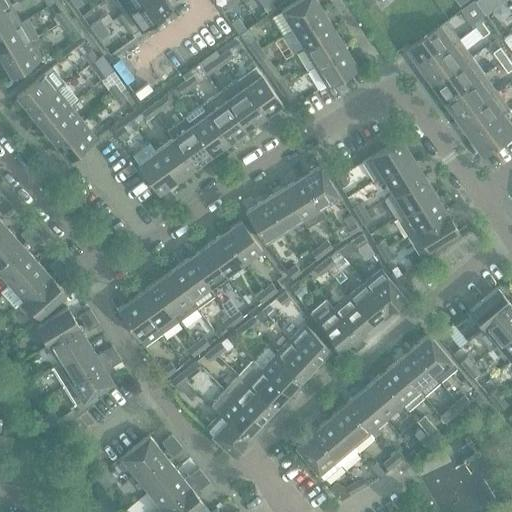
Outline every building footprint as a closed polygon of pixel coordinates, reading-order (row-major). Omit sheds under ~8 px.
[(7,0),(0,0),(0,12),(11,6),(7,0)] [(85,0),(70,0),(76,8),(86,1),(85,0)] [(114,0),(123,11),(119,14),(119,15),(139,0),(114,0)] [(139,0),(119,15),(133,33),(171,5),(167,0),(139,0)] [(315,0),(300,0),(281,12),(293,31),(323,12),(315,0)] [(11,6),(0,12),(0,36),(21,24),(11,6)] [(62,9),(55,14),(62,24),(69,18),(62,9)] [(293,31),(304,49),(334,31),(323,12),(293,31)] [(477,12),(469,17),(477,27),(484,22),(477,12)] [(238,17),(231,23),(238,33),(245,28),(238,17)] [(67,31),(74,25),(69,18),(62,24),(67,31)] [(21,24),(0,36),(0,57),(1,59),(31,41),(39,37),(29,19),(21,24)] [(99,19),(89,26),(94,33),(104,26),(99,19)] [(447,22),(409,49),(422,67),(460,40),(447,22)] [(484,37),(491,32),(484,22),(477,27),(484,37)] [(104,26),(94,33),(99,40),(109,33),(104,26)] [(304,49),(315,68),(345,49),(334,31),(304,49)] [(422,67),(435,85),(473,58),(460,40),(422,67)] [(31,41),(1,59),(12,77),(42,60),(31,41)] [(255,41),(248,46),(254,54),(261,50),(255,41)] [(503,46),(495,52),(503,62),(510,57),(503,46)] [(91,49),(84,54),(91,64),(98,58),(91,49)] [(319,91),(327,86),(357,68),(345,49),(315,68),(308,72),(319,91)] [(228,50),(220,56),(226,63),(234,58),(228,50)] [(260,63),(267,58),(261,50),(254,54),(260,63)] [(220,56),(213,62),(218,69),(226,63),(220,56)] [(510,72),(511,70),(511,59),(510,57),(503,62),(510,72)] [(96,71),(103,66),(98,58),(91,64),(96,71)] [(435,85),(447,102),(485,75),(473,58),(435,85)] [(255,67),(237,79),(265,117),(282,104),(255,67)] [(30,113),(57,91),(65,85),(52,68),(17,97),(30,113)] [(186,81),(185,81),(190,89),(199,83),(194,75),(186,81)] [(447,102),(460,120),(498,93),(485,75),(447,102)] [(281,77),(274,82),(279,90),(286,85),(281,77)] [(237,79),(220,92),(226,101),(247,130),(265,117),(237,79)] [(185,81),(177,87),(183,94),(190,89),(185,81)] [(116,82),(109,88),(115,96),(122,91),(116,82)] [(285,98),(292,94),(286,85),(279,90),(285,98)] [(30,113),(43,129),(70,107),(57,91),(30,113)] [(121,104),(128,99),(122,91),(115,96),(121,104)] [(220,92),(202,105),(208,114),(229,143),(247,130),(226,101),(220,92)] [(169,93),(150,107),(155,114),(174,100),(169,93)] [(460,120),(473,137),(510,110),(498,93),(460,120)] [(202,105),(185,117),(191,126),(212,155),(229,143),(208,114),(202,105)] [(43,129),(55,145),(83,122),(70,107),(43,129)] [(150,107),(143,112),(149,119),(155,114),(150,107)] [(486,156),(511,136),(511,126),(504,115),(511,111),(510,110),(473,137),(486,156)] [(185,117),(167,130),(173,139),(194,168),(212,155),(191,126),(185,117)] [(69,161),(96,139),(83,122),(55,145),(69,161)] [(124,127),(115,134),(120,140),(129,134),(124,127)] [(173,139),(156,152),(177,181),(194,168),(173,139)] [(401,139),(371,157),(382,176),(412,158),(401,139)] [(138,165),(159,194),(177,181),(156,152),(138,165)] [(382,176),(393,195),(423,177),(412,158),(382,176)] [(339,196),(320,166),(301,177),(320,208),(339,196)] [(348,184),(342,175),(335,179),(341,189),(348,184)] [(301,177),(283,189),(301,219),(306,227),(325,216),(320,208),(301,177)] [(393,195),(405,213),(435,195),(423,177),(393,195)] [(283,189),(264,200),(283,230),(301,219),(283,189)] [(435,195),(405,213),(397,218),(408,237),(446,214),(435,195)] [(245,211),(264,242),(283,230),(264,200),(245,211)] [(0,211),(3,216),(13,207),(7,201),(0,206),(0,211)] [(361,201),(354,205),(360,215),(367,211),(361,201)] [(364,223),(371,218),(367,211),(360,215),(364,223)] [(420,256),(457,233),(446,214),(408,237),(420,256)] [(360,227),(356,219),(346,225),(350,233),(360,227)] [(262,250),(241,221),(223,234),(244,263),(262,250)] [(30,227),(21,235),(26,241),(36,233),(30,227)] [(8,229),(0,235),(0,264),(22,245),(8,229)] [(368,239),(364,232),(353,238),(357,245),(368,239)] [(32,247),(41,239),(36,233),(26,241),(32,247)] [(223,234),(205,247),(226,276),(244,263),(223,234)] [(333,246),(328,239),(318,246),(323,254),(333,246)] [(383,241),(376,246),(380,253),(387,249),(383,241)] [(22,245),(0,264),(0,273),(10,285),(37,261),(22,245)] [(311,252),(316,259),(323,254),(318,246),(311,252)] [(205,247),(187,260),(208,288),(209,288),(226,276),(205,247)] [(386,263),(393,258),(387,249),(380,253),(386,263)] [(335,262),(329,254),(320,261),(326,269),(335,262)] [(59,259),(50,267),(55,273),(64,265),(59,259)] [(215,296),(209,288),(208,288),(187,260),(170,272),(197,309),(215,296)] [(10,285),(2,293),(16,309),(19,306),(25,301),(51,277),(37,261),(10,285)] [(313,267),(319,274),(326,269),(320,261),(313,267)] [(61,280),(70,271),(64,265),(55,273),(61,280)] [(292,278),(301,271),(296,265),(287,272),(292,278)] [(401,273),(397,266),(391,269),(396,277),(401,273)] [(403,297),(380,270),(364,283),(391,316),(399,309),(395,304),(403,297)] [(170,272),(153,285),(180,322),(197,309),(170,272)] [(25,301),(19,306),(34,322),(40,317),(66,294),(51,277),(25,301)] [(297,279),(291,283),(289,285),(295,293),(303,287),(297,279)] [(278,289),(272,282),(263,289),(268,296),(278,289)] [(380,317),(384,322),(391,316),(364,283),(349,296),(371,324),(380,317)] [(153,285),(135,297),(162,334),(180,322),(153,285)] [(497,288),(469,311),(484,328),(511,305),(497,288)] [(256,295),(261,302),(268,296),(263,289),(256,295)] [(291,296),(284,289),(276,296),(282,303),(291,296)] [(367,335),(363,331),(371,324),(349,296),(333,309),(360,342),(367,335)] [(117,310),(138,339),(144,347),(162,334),(135,297),(117,310)] [(229,297),(220,303),(230,316),(238,310),(229,297)] [(484,328),(498,344),(511,332),(511,306),(511,305),(484,328)] [(37,327),(49,346),(79,327),(67,308),(37,327)] [(317,323),(339,350),(348,343),(352,348),(360,342),(333,309),(317,323)] [(90,310),(79,317),(84,324),(94,317),(90,310)] [(243,316),(238,310),(230,316),(229,317),(234,323),(243,316)] [(258,322),(252,314),(242,322),(248,330),(258,322)] [(88,331),(99,325),(94,317),(84,324),(88,331)] [(222,322),(227,329),(234,323),(229,317),(222,322)] [(236,327),(242,335),(248,330),(242,322),(236,327)] [(334,353),(304,324),(290,340),(316,365),(323,356),(328,360),(334,353)] [(49,346),(41,351),(52,369),(91,346),(79,327),(49,346)] [(445,345),(452,340),(445,332),(439,338),(445,345)] [(511,332),(498,344),(511,361),(511,360),(511,332)] [(434,376),(439,383),(457,368),(428,334),(411,349),(434,376)] [(210,344),(205,337),(196,344),(201,351),(210,344)] [(225,348),(219,340),(210,348),(216,355),(225,348)] [(313,376),(309,372),(316,365),(290,340),(275,355),(306,383),(313,376)] [(189,350),(194,356),(201,351),(196,344),(189,350)] [(52,369),(64,387),(102,363),(91,346),(52,369)] [(112,347),(102,353),(106,360),(117,354),(112,347)] [(203,353),(209,360),(216,355),(210,348),(203,353)] [(411,349),(395,363),(418,390),(434,376),(411,349)] [(111,368),(121,361),(117,354),(106,360),(111,368)] [(295,386),(299,390),(306,383),(275,355),(261,370),(288,395),(295,386)] [(467,356),(460,362),(467,371),(474,364),(467,356)] [(261,370),(251,360),(237,375),(278,413),(285,406),(281,402),(288,395),(261,370)] [(96,400),(93,395),(113,382),(102,363),(64,387),(75,406),(69,410),(75,417),(96,400)] [(195,363),(180,375),(185,381),(200,369),(195,363)] [(395,363),(378,377),(401,404),(418,390),(395,363)] [(176,370),(171,364),(163,371),(168,377),(176,370)] [(473,378),(480,371),(474,364),(467,371),(473,378)] [(172,381),(177,388),(185,381),(180,375),(172,381)] [(223,389),(234,399),(260,424),(267,416),(271,420),(278,413),(237,375),(223,389)] [(378,377),(361,391),(384,418),(401,404),(378,377)] [(361,391),(345,405),(368,432),(384,418),(361,391)] [(495,391),(488,396),(495,404),(501,398),(495,391)] [(470,404),(464,397),(457,404),(462,411),(470,404)] [(502,412),(508,406),(501,398),(495,404),(502,412)] [(257,436),(252,432),(260,424),(234,399),(220,414),(250,443),(257,436)] [(449,410),(454,417),(462,411),(457,404),(449,410)] [(373,439),(368,432),(345,405),(328,418),(357,452),(373,439)] [(63,414),(56,419),(61,426),(68,421),(63,414)] [(239,446),(243,450),(250,443),(220,414),(205,430),(231,454),(239,446)] [(328,418),(312,432),(341,466),(357,452),(328,418)] [(429,422),(421,429),(428,436),(435,430),(429,422)] [(441,437),(435,430),(428,436),(433,443),(441,437)] [(295,447),(323,481),(341,466),(312,432),(295,447)] [(0,447),(8,449),(10,437),(0,434),(0,447)] [(149,436),(121,458),(135,476),(163,454),(149,436)] [(172,436),(162,443),(167,450),(177,442),(172,436)] [(420,443),(425,449),(433,443),(428,436),(420,443)] [(173,457),(183,449),(177,442),(167,450),(173,457)] [(403,460),(398,453),(390,460),(396,466),(403,460)] [(135,476),(149,493),(177,471),(163,454),(135,476)] [(383,466),(388,473),(396,466),(390,460),(383,466)] [(100,476),(97,478),(105,488),(117,479),(108,468),(105,471),(100,476)] [(199,470),(189,477),(194,484),(204,476),(199,470)] [(149,493),(162,509),(162,510),(190,487),(177,471),(149,493)] [(200,491),(209,483),(204,476),(194,484),(200,491)] [(368,486),(364,479),(355,484),(359,491),(368,486)] [(346,489),(350,496),(359,491),(355,484),(346,489)] [(194,511),(204,505),(190,487),(162,510),(162,509),(158,511),(194,511)]
